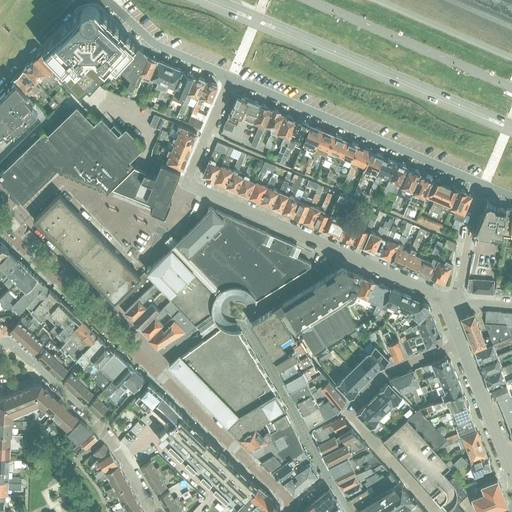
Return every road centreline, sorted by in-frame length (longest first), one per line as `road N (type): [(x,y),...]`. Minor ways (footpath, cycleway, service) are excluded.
road 1 (secondary): [(511,129),(208,0)]
road 2 (residential): [(341,255),(188,186),(231,79)]
road 3 (residential): [(0,79),(92,1),(146,40),(231,79)]
road 4 (unknown): [(212,128),(464,240)]
road 5 (residential): [(231,79),(483,188)]
road 6 (residential): [(459,343),(387,371),(346,411),(436,511)]
road 7 (residential): [(0,343),(95,420),(153,511)]
road 8 (residential): [(155,369),(0,224)]
road 9 (residential): [(29,223),(163,362),(155,369)]
road 10 (residential): [(286,511),(292,505),(155,369)]
road 11 (residential): [(459,343),(511,479)]
